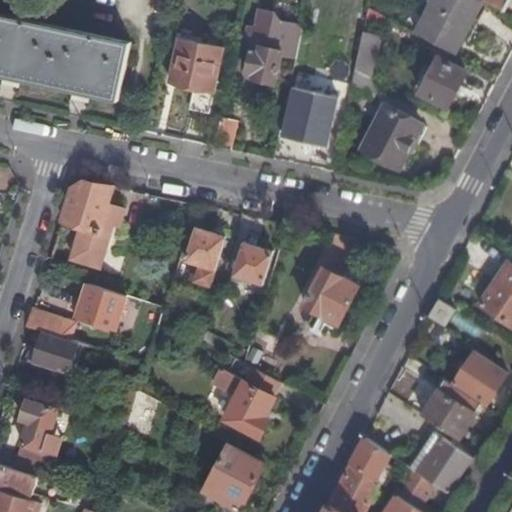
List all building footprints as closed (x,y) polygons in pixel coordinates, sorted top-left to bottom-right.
[(433,0),(415,35),(453,56),(481,2),(477,0),(433,0)] [(477,0),(481,2),(502,13),(508,0),(507,0),(477,0)] [(0,76),(18,81),(30,22),(0,15),(0,76)] [(362,31),(365,17),(355,16),(352,30),(362,31)] [(131,44),(30,22),(18,81),(118,103),(131,44)] [(379,51),(384,35),(367,31),(363,46),(379,51)] [(252,80),(274,85),(282,53),(270,50),(272,37),(260,35),(259,41),(250,39),(246,53),(250,54),(245,74),(253,76),(252,80)] [(222,51),(179,42),(170,85),(213,95),(222,51)] [(354,72),(360,74),(366,52),(358,50),(354,72)] [(418,94),(446,110),(466,74),(437,59),(418,94)] [(372,101),(381,85),(360,74),(354,72),(350,89),(372,101)] [(283,138),(327,148),(338,100),(294,89),(283,138)] [(325,153),(336,156),(348,102),(338,100),(327,148),(325,153)] [(421,127),(385,108),(362,153),(397,171),(421,127)] [(219,129),(216,144),(215,149),(232,153),(236,132),(219,129)] [(109,206),(114,186),(85,180),(73,189),(63,220),(82,225),(73,256),(101,265),(110,235),(118,208),(109,206)] [(125,210),(118,208),(110,235),(117,237),(125,210)] [(227,236),(198,226),(187,260),(199,264),(216,269),(227,236)] [(263,284),(274,251),(245,242),(235,272),(236,273),(235,275),(263,284)] [(511,263),(510,262),(481,305),(511,324),(511,263)] [(216,269),(199,264),(194,282),(211,287),(216,269)] [(305,304),(341,324),(360,286),(324,267),(305,304)] [(117,331),(128,295),(89,283),(78,318),(117,331)] [(447,326),(457,311),(440,300),(431,315),(447,326)] [(66,320),(34,311),(29,327),(42,331),(61,337),(66,320)] [(69,374),(78,343),(61,337),(42,331),(33,362),(69,374)] [(204,340),(229,353),(233,346),(207,332),(204,340)] [(258,344),(251,342),(246,356),(254,358),(258,344)] [(483,403),(488,407),(509,374),(475,352),(454,384),(483,403)] [(267,417),(285,383),(253,366),(245,381),(237,396),(226,418),(261,437),(271,420),(267,417)] [(215,385),(237,396),(245,381),(224,369),(215,385)] [(422,415),(461,440),(478,414),(476,413),(483,403),(454,384),(447,380),(441,390),(440,389),(422,415)] [(138,402),(141,391),(127,387),(124,398),(138,402)] [(147,426),(155,400),(141,391),(138,402),(132,421),(147,426)] [(62,399),(50,396),(47,405),(59,409),(62,399)] [(124,398),(118,417),(132,421),(138,402),(124,398)] [(59,409),(47,405),(28,399),(23,418),(30,420),(23,443),(45,450),(56,454),(62,436),(51,432),(59,409)] [(141,443),(147,426),(132,421),(126,439),(141,443)] [(420,473),(443,437),(435,431),(411,468),(412,468),(420,473)] [(451,494),(475,457),(469,453),(471,450),(456,441),(455,443),(443,437),(420,473),(437,484),(451,494)] [(398,459),(366,438),(352,464),(378,481),(391,460),(395,463),(398,459)] [(23,443),(16,469),(38,476),(45,450),(23,443)] [(199,505),(213,511),(242,511),(268,464),(231,444),(199,505)] [(16,469),(0,464),(0,483),(33,494),(38,476),(16,469)] [(378,481),(352,464),(327,511),(372,511),(380,496),(376,493),(382,483),(378,481)] [(430,497),(437,484),(420,473),(412,468),(397,493),(400,495),(422,509),(425,504),(430,497)] [(113,511),(114,511),(125,476),(116,470),(108,497),(105,509),(113,511)] [(444,505),(451,494),(437,484),(430,497),(444,505)] [(0,490),(0,511),(32,511),(36,501),(0,490)] [(108,497),(94,493),(90,508),(86,507),(84,511),(103,511),(105,509),(108,497)] [(425,511),(422,509),(400,495),(388,511),(425,511)] [(39,511),(43,503),(36,501),(32,511),(39,511)]
